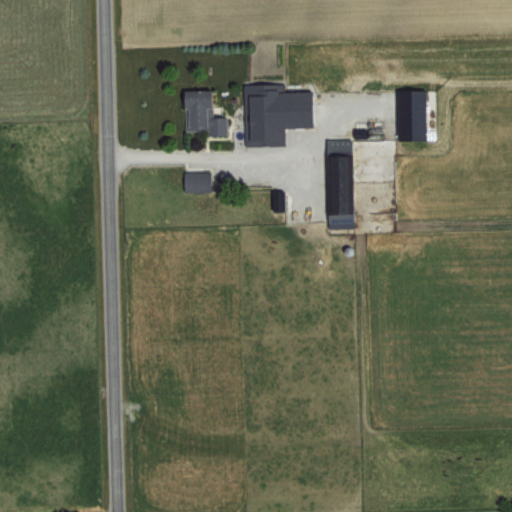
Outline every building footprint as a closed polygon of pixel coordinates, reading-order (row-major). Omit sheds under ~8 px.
[(323,90),(287,90),(287,82),(248,83),(248,144),(289,144),(289,126),(323,126),(323,90)] [(433,139),(432,88),(403,89),(404,139),(433,139)] [(190,132),(232,132),(232,115),(218,115),(218,107),(223,106),(223,89),(189,89),(190,132)] [(361,154),(345,154),(345,138),(334,138),(335,214),(351,214),(351,218),(362,218),(361,154)] [(217,170),(189,171),(189,191),(217,191),(217,170)]
